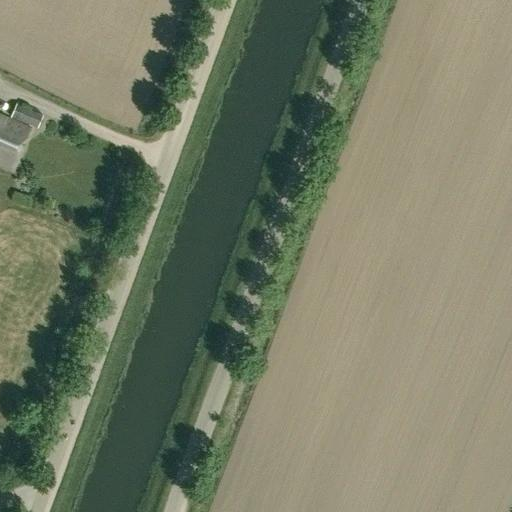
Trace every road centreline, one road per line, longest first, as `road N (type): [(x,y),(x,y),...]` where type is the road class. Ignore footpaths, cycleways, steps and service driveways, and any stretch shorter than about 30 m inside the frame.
road 1 (unclassified): [(173,511),(362,0)]
road 2 (tertiary): [(44,511),(227,0)]
